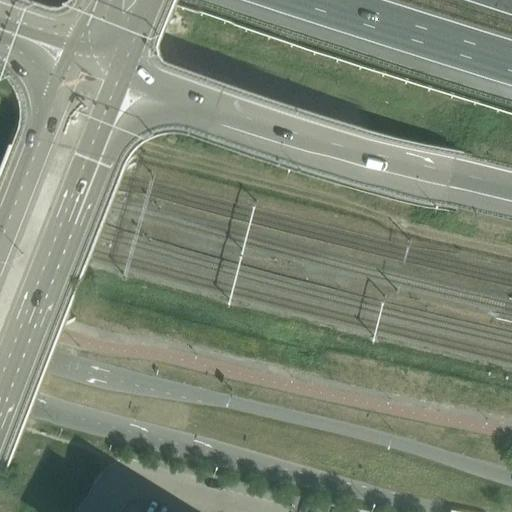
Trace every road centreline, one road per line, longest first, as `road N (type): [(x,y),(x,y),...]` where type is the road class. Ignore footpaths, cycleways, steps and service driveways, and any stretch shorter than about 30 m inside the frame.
road 1 (secondary): [(511,478),(360,433),(0,349)]
road 2 (secondary): [(0,396),(453,511)]
road 3 (motorway): [(125,71),(511,188)]
road 4 (secondary): [(0,385),(125,71)]
road 5 (secondary): [(78,55),(0,252)]
road 6 (motorway): [(310,0),(511,63)]
